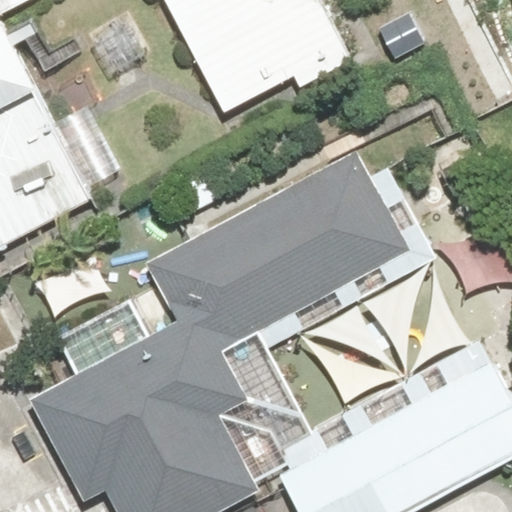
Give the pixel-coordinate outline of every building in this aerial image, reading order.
[(0,0),(0,95),(43,68),(19,10),(34,0),(165,0),(218,128),(332,55),(309,0),(0,0)] [(44,102),(0,127),(0,235),(77,192),(44,102)] [(190,307),(41,384),(91,481),(110,472),(131,511),(194,511),(266,475),(232,411),(262,395),(231,335),(408,243),(359,149),(161,251),(190,307)] [(511,200),(449,230),(478,294),(511,278),(511,200)] [(445,263),(380,294),(415,368),(480,337),(445,263)] [(278,454),(307,511),(405,511),(511,457),(511,374),(495,342),(278,454)]
